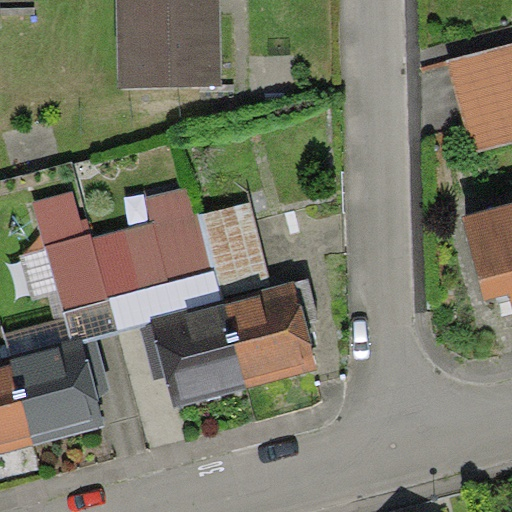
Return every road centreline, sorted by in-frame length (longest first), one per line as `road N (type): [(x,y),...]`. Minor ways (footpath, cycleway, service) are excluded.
road 1 (residential): [(385,0),(400,450)]
road 2 (residential): [(400,450),(155,511)]
